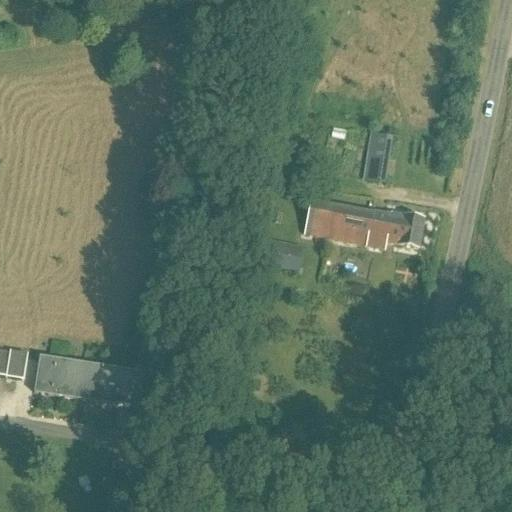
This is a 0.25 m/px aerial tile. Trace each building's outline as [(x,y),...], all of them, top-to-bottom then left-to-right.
[(384,185),(391,140),(370,137),(363,182),(384,185)] [(391,219),(310,203),(303,238),(385,254),(387,246),(419,252),(424,221),(391,216),(391,219)] [(0,379),(23,383),(27,356),(0,351),(0,379)] [(72,401),(77,365),(41,359),(35,395),(72,401)] [(108,406),(114,370),(77,365),(72,401),(108,406)] [(114,370),(108,406),(145,412),(151,372),(137,370),(137,374),(114,370)]
